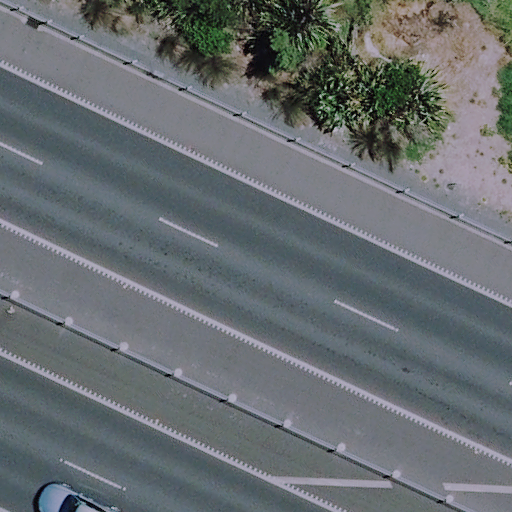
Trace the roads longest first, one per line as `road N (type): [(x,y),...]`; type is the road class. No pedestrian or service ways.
road 1 (motorway): [(0,150),(511,398)]
road 2 (motorway): [(151,511),(0,438)]
